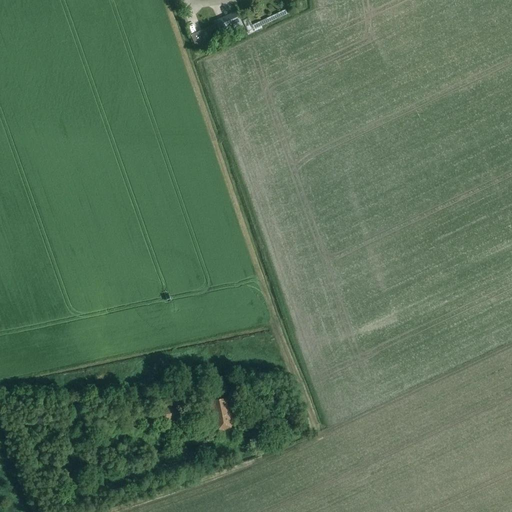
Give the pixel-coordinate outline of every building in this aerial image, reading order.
[(244,28),(236,11),(215,21),(223,38),(244,28)] [(249,18),(243,21),(247,32),(254,29),(249,18)] [(216,432),(236,428),(233,407),(228,408),(227,399),(211,402),(216,432)] [(163,409),(165,421),(185,417),(183,406),(163,409)] [(138,416),(128,418),(131,430),(140,428),(138,416)]
